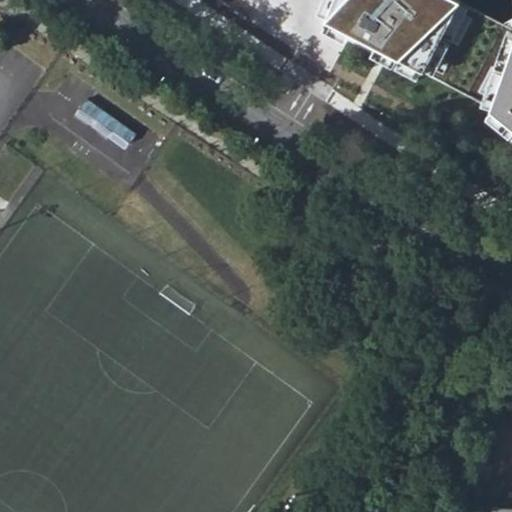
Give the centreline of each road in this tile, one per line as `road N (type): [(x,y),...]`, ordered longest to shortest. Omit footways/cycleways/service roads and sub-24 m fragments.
road 1 (residential): [(497,264),(96,0)]
road 2 (unclassified): [(391,511),(497,264)]
